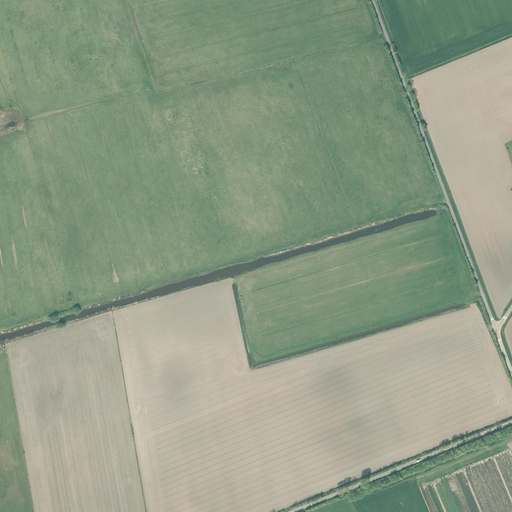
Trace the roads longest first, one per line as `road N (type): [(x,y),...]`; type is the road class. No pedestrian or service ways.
road 1 (unclassified): [(495,330),(373,0)]
road 2 (unclassified): [(293,511),(511,422)]
